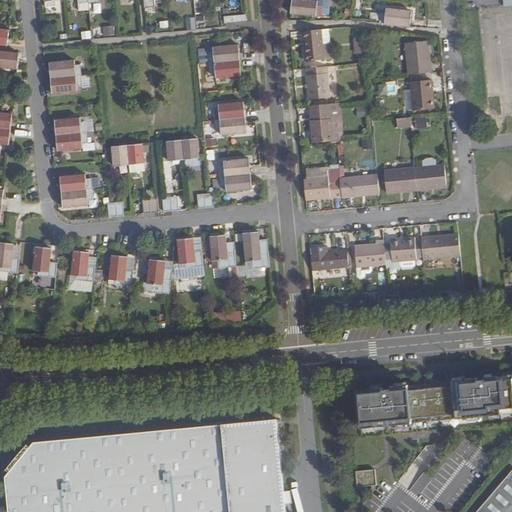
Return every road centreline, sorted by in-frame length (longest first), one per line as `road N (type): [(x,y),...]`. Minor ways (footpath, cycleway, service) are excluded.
road 1 (residential): [(285,212),(60,229),(48,215),(28,0)]
road 2 (residential): [(450,0),(469,202),(287,225)]
road 3 (tertiary): [(47,378),(300,355)]
road 4 (residential): [(266,0),(285,212)]
road 5 (tertiary): [(300,355),(463,340)]
road 6 (unclassified): [(300,355),(313,511)]
road 7 (residential): [(287,225),(300,355)]
